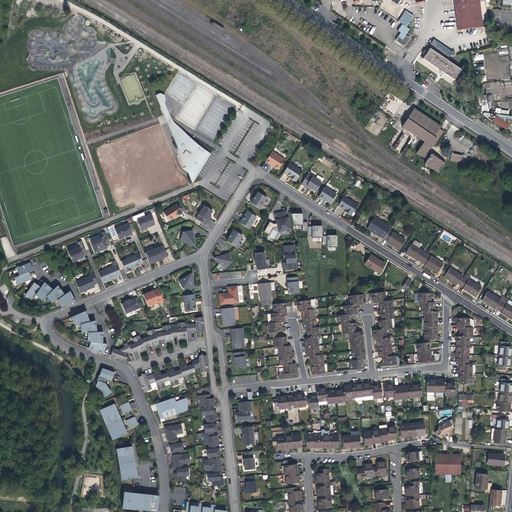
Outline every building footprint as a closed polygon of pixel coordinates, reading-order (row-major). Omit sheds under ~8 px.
[(479,0),(452,0),(457,30),(483,27),(479,0)] [(413,16),(403,10),(397,19),(402,23),(398,30),(400,32),(395,39),(405,46),(410,38),(405,35),(410,29),(407,27),(413,16)] [(430,48),(423,58),(454,80),(461,69),(430,48)] [(158,93),(154,95),(156,99),(160,97),(163,103),(164,98),(162,95),(158,93)] [(160,97),(156,99),(162,114),(166,113),(163,103),(160,97)] [(402,126),(424,141),(432,147),(443,132),(439,129),(440,127),(414,109),(402,126)] [(162,114),(165,122),(171,124),(166,113),(162,114)] [(511,116),(495,114),(491,120),(511,134),(511,116)] [(203,119),(205,115),(171,115),(196,128),(197,128),(197,129),(205,133),(205,131),(207,126),(201,124),(208,123),(208,119),(203,119)] [(373,122),(368,131),(377,136),(386,121),(379,117),(375,123),(373,122)] [(198,153),(186,172),(191,183),(209,153),(200,147),(190,139),(178,127),(171,124),(165,122),(174,142),(176,142),(179,148),(198,153)] [(106,129),(91,132),(89,133),(90,139),(92,139),(108,136),(106,129)] [(424,141),(422,144),(430,150),(432,147),(424,141)] [(179,148),(176,142),(174,142),(186,172),(198,153),(179,148)] [(425,158),(428,153),(430,150),(422,144),(416,152),(425,158)] [(284,160),(271,152),(266,161),(273,166),(278,169),(284,160)] [(431,154),(427,160),(424,163),(438,172),(444,163),(435,157),(431,154)] [(302,170),(290,162),(284,172),(290,176),(292,177),(291,178),(296,181),(302,170)] [(482,203),(503,218),(511,204),(511,176),(490,162),(479,180),(492,189),(482,203)] [(308,174),(301,183),(307,187),(309,188),(310,187),(312,188),(316,191),(321,182),(308,174)] [(336,194),(325,186),(319,196),(324,199),(325,200),(326,200),(331,203),(336,194)] [(255,196),(251,203),(260,209),(267,198),(258,192),(255,196)] [(351,215),(358,205),(344,196),(338,205),(344,210),(347,211),(346,212),(351,215)] [(177,204),(163,212),(169,221),(175,216),(182,212),(177,204)] [(204,205),(196,219),(205,225),(210,218),(209,217),(210,215),(212,211),(204,205)] [(245,214),(239,223),(249,229),(256,217),(247,211),(245,214)] [(291,229),(286,211),(280,212),(275,213),(279,232),(291,229)] [(308,231),(307,222),(303,222),(302,213),(297,213),(291,213),(294,225),(303,225),(303,231),(308,231)] [(137,220),(141,230),(151,226),(155,224),(151,214),(137,220)] [(380,237),(383,239),(389,230),(391,227),(375,217),(367,229),(374,234),(380,237)] [(128,224),(115,229),(119,239),(124,237),(132,234),(128,224)] [(312,237),(323,237),(323,225),(315,225),(308,226),(308,231),(308,235),(312,234),(312,237)] [(195,245),(192,230),(182,231),(179,241),(188,243),(195,245)] [(232,232),(226,241),(238,248),(241,244),(238,242),(242,235),(233,230),(232,232)] [(392,232),(389,230),(383,239),(386,241),(390,244),(399,249),(405,239),(392,231),(392,232)] [(102,238),(91,243),(95,254),(100,252),(103,251),(107,249),(107,247),(110,246),(105,233),(101,235),(102,238)] [(337,247),(337,235),(329,235),(323,235),(323,237),(323,244),(327,244),(327,247),(337,247)] [(79,247),(67,252),(71,262),(76,260),(79,259),(82,258),(84,257),(83,255),(87,254),(81,241),(77,243),(79,247)] [(418,261),(421,263),(427,254),(424,252),(424,251),(411,243),(405,253),(410,256),(418,261)] [(163,245),(144,253),(149,264),(159,260),(164,258),(163,257),(167,255),(163,245)] [(295,254),(294,245),(284,246),(285,255),(286,255),(287,259),(286,260),(286,262),(283,262),(283,270),(296,269),(296,262),(295,254)] [(257,266),(257,270),(268,269),(268,264),(266,265),(264,252),(255,253),(255,257),(254,257),(255,262),(256,262),(256,264),(256,266),(257,266)] [(121,261),(125,272),(132,270),(131,268),(135,267),(143,263),(139,253),(121,261)] [(232,261),(228,253),(217,256),(214,257),(224,269),(232,261)] [(364,264),(375,271),(376,269),(380,271),(385,263),(374,256),(371,254),(364,264)] [(430,255),(427,254),(421,263),(424,264),(424,265),(429,268),(437,273),(443,263),(430,255)] [(121,275),(115,261),(111,263),(113,266),(98,272),(103,282),(116,277),(121,275)] [(29,262),(15,268),(18,276),(13,277),(17,285),(31,279),(30,277),(28,272),(32,270),(31,267),(29,262)] [(457,283),(460,285),(465,278),(461,276),(462,275),(449,267),(444,277),(450,281),(456,285),(457,283)] [(90,276),(75,282),(80,293),(90,288),(95,286),(94,284),(97,283),(93,272),(89,273),(90,276)] [(186,276),(179,281),(183,288),(192,288),(192,274),(190,273),(186,276)] [(298,277),(288,278),(288,285),(289,286),(288,286),(289,290),(290,294),(300,293),(298,277)] [(468,280),(465,278),(460,285),(463,287),(463,289),(468,292),(476,297),(481,287),(469,279),(468,280)] [(402,287),(406,290),(412,281),(408,279),(402,287)] [(73,302),(75,302),(73,300),(71,295),(69,291),(64,295),(63,293),(60,289),(57,286),(52,290),(50,288),(45,284),(43,282),(40,287),(41,288),(44,285),(52,292),(57,288),(63,297),(69,294),(73,302)] [(272,297),(270,282),(258,284),(259,288),(260,288),(260,290),(260,293),(259,293),(260,298),(272,297)] [(33,283),(24,295),(31,300),(34,295),(41,301),(46,296),(51,303),(56,300),(60,308),(73,302),(69,294),(63,297),(57,288),(52,292),(44,285),(41,288),(40,287),(36,285),(33,283)] [(219,294),(220,304),(238,303),(238,302),(242,301),(242,294),(238,294),(237,286),(228,287),(229,293),(222,294),(219,294)] [(164,301),(158,288),(154,290),(154,291),(144,296),(148,306),(159,302),(160,303),(164,301)] [(494,308),(498,310),(504,301),(506,298),(502,296),(500,299),(488,291),(482,301),(488,305),(494,309),(494,308)] [(373,302),(379,301),(386,301),(385,292),(369,293),(369,297),(372,297),(372,299),(373,302)] [(418,302),(421,302),(431,302),(431,298),(431,297),(434,297),(434,293),(418,293),(418,302)] [(194,294),(183,296),(185,312),(196,310),(195,304),(194,304),(194,302),(193,298),(194,298),(194,294)] [(348,296),(349,305),(356,304),(362,303),(362,299),(362,298),(361,294),(348,296)] [(141,307),(137,297),(132,299),(129,300),(129,299),(125,301),(125,302),(121,304),(126,314),(141,307)] [(511,319),(511,306),(507,303),(509,300),(506,298),(504,301),(498,310),(501,312),(501,313),(506,316),(511,319)] [(298,311),(301,310),(311,309),(310,300),(297,301),(298,307),(298,311)] [(392,300),(386,301),(379,301),(380,306),(380,310),(393,309),(392,300)] [(272,304),(273,313),(283,312),(286,312),(286,309),(286,307),(289,306),(288,302),(272,304)] [(421,311),(424,311),(434,311),(434,307),(434,302),(431,302),(421,302),(421,311)] [(343,305),(344,315),(351,314),(357,313),(356,308),(356,304),(349,305),(343,305)] [(233,308),(220,309),(221,315),(222,326),(235,325),(233,308)] [(314,309),(311,309),(301,310),(302,315),(303,319),(315,318),(314,309)] [(394,318),(393,309),(380,310),(381,314),(381,320),(391,319),(394,318)] [(424,311),(424,320),(438,320),(438,316),(438,311),(434,311),(424,311)] [(93,323),(88,324),(86,318),(84,313),(84,312),(71,317),(74,326),(80,324),(81,333),(87,333),(87,342),(90,342),(88,348),(103,354),(105,349),(106,344),(102,343),(100,343),(101,334),(95,334),(94,330),(94,325),(93,323)] [(273,313),(270,314),(267,314),(268,323),(271,323),(281,322),(285,321),(284,316),(283,312),(273,313)] [(339,325),(342,324),(352,323),(351,318),(351,314),(344,315),(338,315),(339,325)] [(204,333),(203,317),(194,318),(195,324),(186,325),(186,334),(196,333),(196,334),(198,334),(201,335),(200,334),(204,333)] [(316,327),(315,318),(303,319),(303,323),(304,329),(307,328),(316,327)] [(456,327),(459,327),(469,327),(469,318),(453,318),(453,322),(456,322),(456,324),(456,327)] [(392,328),(391,319),(381,320),(378,320),(379,324),(379,329),(386,329),(392,328)] [(424,320),(424,330),(438,330),(438,326),(438,320),(424,320)] [(100,343),(102,343),(102,341),(102,337),(102,332),(96,332),(95,321),(87,322),(88,324),(93,323),(94,325),(94,330),(95,334),(101,334),(100,343)] [(270,337),(273,337),(273,332),(278,332),(284,331),(284,327),(282,327),(282,325),(281,322),(271,323),(268,323),(268,325),(266,325),(267,333),(269,333),(270,337)] [(170,328),(172,336),(177,336),(177,335),(179,335),(179,337),(179,339),(187,338),(186,334),(186,325),(185,323),(176,324),(177,327),(170,328)] [(343,333),(349,333),(356,332),(355,328),(355,327),(358,326),(357,323),(352,323),(342,324),(343,333)] [(172,336),(170,328),(169,324),(161,326),(161,327),(154,329),(157,340),(162,339),(162,338),(164,337),(165,341),(165,342),(173,340),(172,336)] [(320,327),(316,327),(307,328),(307,333),(308,337),(317,336),(321,336),(320,327)] [(472,337),(473,328),(469,327),(459,327),(459,331),(459,336),(469,337),(472,337)] [(243,328),(231,329),(232,341),(233,341),(234,349),(245,348),(243,328)] [(147,336),(140,338),(144,345),(148,344),(147,343),(149,342),(150,345),(151,346),(159,344),(157,340),(154,329),(146,331),(147,336)] [(387,338),(386,329),(379,329),(376,330),(373,330),(373,334),(374,339),(377,339),(387,338)] [(438,335),(438,330),(424,330),(424,339),(440,339),(440,336),(438,336),(438,335)] [(349,333),(350,342),(363,340),(362,336),(362,331),(356,332),(349,333)] [(131,349),(132,352),(132,353),(136,351),(136,350),(137,350),(139,353),(146,349),(144,345),(140,338),(139,335),(131,339),(133,343),(129,345),(131,349)] [(273,338),(274,347),(288,345),(287,341),(286,336),(278,337),(273,338)] [(319,345),(317,336),(308,337),(304,338),(305,342),(306,347),(319,345)] [(469,346),(469,337),(459,336),(456,336),(456,342),(456,346),(469,346)] [(390,337),(387,338),(377,339),(377,344),(378,348),(391,347),(390,337)] [(350,342),(351,351),(364,350),(364,344),(363,340),(350,342)] [(125,352),(131,349),(129,345),(127,342),(122,344),(124,347),(121,349),(123,360),(126,361),(126,359),(127,357),(128,358),(129,353),(125,352)] [(417,344),(418,353),(430,352),(430,348),(429,342),(417,344)] [(499,346),(498,356),(510,357),(511,352),(511,347),(507,347),(508,342),(500,342),(499,346)] [(278,352),(278,356),(292,354),(291,350),(291,345),(288,345),(274,347),(275,353),(278,352)] [(320,354),(319,345),(306,347),(306,351),(307,356),(310,356),(320,354)] [(469,355),(469,346),(456,346),(456,351),(456,355),(469,355)] [(392,356),(391,347),(378,348),(378,351),(379,357),(382,357),(392,356)] [(123,360),(121,349),(119,350),(112,349),(110,356),(123,360)] [(349,351),(350,361),(362,359),(365,359),(365,354),(364,350),(351,351),(349,351)] [(244,352),(233,353),(234,359),(234,361),(235,361),(236,363),(236,368),(246,367),(244,352)] [(431,355),(430,352),(418,353),(419,362),(434,360),(434,357),(431,357),(431,355)] [(192,361),(192,364),(194,369),(199,367),(200,373),(208,372),(207,356),(202,356),(202,354),(199,356),(199,360),(197,361),(196,361),(195,360),(192,361)] [(280,365),(293,364),(292,359),(292,354),(278,356),(280,365)] [(323,354),(320,354),(310,356),(310,361),(311,365),(324,363),(323,354)] [(469,364),(469,355),(456,355),(456,358),(456,364),(459,364),(469,364)] [(395,356),(392,356),(382,357),(382,360),(383,362),(380,362),(381,367),(396,365),(395,356)] [(510,362),(510,357),(498,356),(497,365),(497,369),(505,370),(505,366),(509,367),(510,362)] [(362,363),(362,359),(350,361),(349,361),(350,370),(363,369),(362,363)] [(194,369),(192,364),(191,365),(189,365),(189,366),(187,367),(186,363),(178,366),(180,369),(184,381),(191,378),(190,373),(195,371),(194,369)] [(297,369),(296,363),(293,364),(280,365),(278,365),(280,379),(298,377),(297,369)] [(325,373),(324,363),(311,365),(311,369),(312,374),(325,373)] [(472,364),(469,364),(459,364),(459,370),(456,370),(456,373),(459,373),(472,374),(472,364)] [(176,385),(175,371),(173,368),(166,371),(166,372),(169,380),(171,386),(176,385)] [(101,369),(99,376),(101,377),(107,379),(112,380),(114,373),(101,369)] [(160,371),(153,374),(157,386),(158,389),(165,387),(164,382),(169,380),(166,372),(163,374),(163,375),(161,375),(160,371)] [(472,383),(472,374),(459,373),(459,376),(459,383),(472,383)] [(157,386),(153,374),(149,375),(149,376),(146,377),(145,374),(141,374),(141,375),(138,376),(138,377),(145,391),(151,389),(151,388),(157,386)] [(107,379),(101,377),(99,381),(98,381),(96,386),(104,398),(111,393),(105,384),(107,379)] [(436,395),(436,392),(436,379),(430,379),(427,379),(427,395),(436,395)] [(436,392),(445,392),(445,382),(445,379),(439,379),(436,379),(436,392)] [(500,382),(499,392),(511,394),(511,389),(511,383),(508,383),(508,380),(500,379),(500,382)] [(447,382),(445,382),(445,392),(445,395),(454,395),(454,380),(451,380),(451,382),(447,382)] [(364,400),(373,399),(372,386),(371,381),(367,381),(368,384),(365,384),(362,384),(364,399),(364,400)] [(385,398),(394,397),(393,387),(393,384),(389,384),(387,384),(386,382),(383,382),(385,398)] [(345,399),(354,398),(353,385),(353,383),(349,383),(349,386),(347,386),(344,386),(344,390),(345,399)] [(373,386),(372,386),(373,399),(382,398),(380,383),(377,383),(377,385),(373,386)] [(355,400),(364,399),(362,384),(357,385),(353,385),(354,398),(355,400)] [(415,384),(411,385),(412,397),(422,396),(420,384),(415,384)] [(403,398),(412,397),(411,385),(405,385),(402,386),(403,398)] [(327,401),(326,391),(325,388),(322,389),(320,389),(320,386),(316,387),(317,395),(318,402),(318,406),(327,404),(327,401)] [(394,399),(403,398),(402,386),(397,386),(393,387),(394,397),(394,399)] [(327,404),(336,403),(335,390),(331,391),(326,391),(327,401),(327,404)] [(345,402),(345,399),(344,390),(338,390),(335,390),(336,403),(345,402)] [(511,401),(511,394),(499,392),(498,402),(496,402),(496,410),(510,411),(511,401)] [(296,407),(306,406),(305,405),(305,398),(304,394),(300,394),(295,395),(296,407)] [(458,407),(467,407),(467,403),(474,403),(474,394),(459,394),(458,407)] [(214,407),(213,398),(209,399),(207,399),(206,395),(197,396),(198,400),(199,400),(200,404),(198,404),(199,408),(201,408),(213,407),(214,407)] [(287,408),(296,407),(295,395),(291,395),(286,396),(287,408)] [(318,406),(318,402),(317,395),(311,396),(308,396),(308,398),(309,404),(309,406),(309,409),(318,408),(318,406)] [(278,409),(287,408),(286,396),(280,396),(276,397),(277,399),(278,409)] [(179,414),(178,402),(175,402),(174,398),(157,404),(159,409),(160,411),(158,411),(161,420),(179,414)] [(178,402),(179,414),(189,410),(187,399),(178,402)] [(252,411),(251,401),(239,402),(240,412),(237,412),(238,420),(251,419),(250,411),(252,411)] [(131,410),(128,403),(120,406),(123,414),(131,410)] [(113,431),(116,438),(127,434),(114,405),(103,409),(107,416),(103,418),(110,433),(113,431)] [(217,419),(216,413),(213,414),(213,411),(213,407),(201,408),(201,415),(204,415),(205,420),(216,419),(217,419)] [(505,419),(505,416),(492,414),(491,418),(492,418),(491,423),(495,424),(495,428),(506,429),(508,429),(509,423),(509,420),(505,419)] [(138,425),(134,417),(126,421),(129,429),(138,425)] [(450,425),(453,423),(451,418),(443,422),(443,423),(437,426),(437,428),(434,432),(441,437),(443,435),(444,436),(448,434),(447,432),(452,430),(450,425)] [(217,431),(216,425),(215,425),(214,419),(205,420),(205,425),(204,425),(205,433),(211,432),(213,432),(217,431)] [(424,423),(416,424),(417,435),(421,435),(425,434),(424,423)] [(183,433),(181,424),(167,427),(168,433),(166,433),(167,441),(169,440),(170,440),(177,439),(176,434),(183,433)] [(404,436),(409,436),(408,424),(400,425),(401,437),(404,436)] [(413,435),(417,435),(416,424),(408,424),(409,436),(413,435)] [(379,426),(379,431),(380,441),(385,441),(388,440),(387,429),(387,428),(387,425),(379,426)] [(254,443),(253,426),(241,427),(241,431),(243,431),(243,435),(243,437),(243,439),(242,441),(242,443),(244,444),(254,443)] [(395,427),(387,428),(387,429),(388,440),(393,439),(396,439),(395,427)] [(505,435),(506,429),(495,428),(493,442),(503,443),(504,435),(505,435)] [(371,431),(371,432),(372,443),(377,442),(380,442),(380,441),(379,431),(371,431)] [(219,444),(218,435),(214,436),(211,436),(211,432),(205,433),(201,433),(202,437),(204,437),(204,441),(202,441),(203,445),(208,445),(217,444),(219,444)] [(373,444),(372,443),(371,432),(363,433),(364,444),(368,444),(373,444)] [(301,435),(292,436),(294,447),(298,447),(302,446),(301,435)] [(311,447),(315,447),(314,436),(314,435),(305,436),(306,448),(311,447)] [(321,435),(314,436),(315,447),(315,448),(319,448),(323,447),(322,436),(321,435)] [(330,435),(322,436),(323,447),(323,448),(327,448),(331,447),(330,436),(330,435)] [(338,435),(330,436),(331,447),(331,448),(336,448),(339,447),(338,435)] [(359,435),(351,436),(352,447),(357,447),(360,446),(359,435)] [(289,448),(294,447),(292,436),(284,437),(285,448),(289,448)] [(347,448),(352,447),(351,436),(342,437),(344,448),(347,448)] [(286,450),(285,448),(284,437),(272,438),(273,451),(279,450),(286,450)] [(183,450),(182,442),(179,443),(178,438),(177,439),(170,440),(172,446),(170,447),(171,453),(183,450)] [(220,456),(219,450),(217,450),(217,444),(208,445),(208,449),(207,450),(207,458),(220,456)] [(133,451),(132,447),(121,449),(121,452),(118,454),(122,480),(138,478),(137,472),(135,463),(133,451)] [(252,451),(245,452),(245,458),(244,458),(244,462),(245,469),(255,468),(254,457),(253,457),(252,451)] [(405,453),(406,462),(418,461),(422,460),(421,451),(418,451),(405,453)] [(488,453),(487,464),(502,465),(503,459),(503,455),(488,453)] [(183,464),(190,463),(189,454),(172,455),(173,461),(175,461),(176,469),(183,468),(183,464)] [(435,474),(440,474),(445,474),(451,474),(457,474),(460,475),(460,454),(435,454),(435,474)] [(222,472),(221,465),(219,465),(218,459),(203,461),(204,470),(211,469),(212,473),(220,473),(222,472)] [(376,467),(373,467),(373,476),(373,477),(377,477),(377,474),(386,473),(385,461),(376,462),(376,467)] [(373,476),(373,467),(372,463),(363,464),(363,469),(360,470),(360,469),(356,469),(357,479),(364,479),(364,477),(373,476)] [(284,466),(285,475),(298,474),(297,468),(297,464),(284,466)] [(189,475),(188,468),(176,469),(177,472),(177,475),(174,476),(175,479),(175,482),(186,481),(186,476),(189,475)] [(317,483),(322,482),(328,482),(328,472),(330,472),(329,468),(320,469),(321,473),(316,473),(316,478),(317,483)] [(406,470),(407,479),(419,477),(418,468),(406,470)] [(220,480),(220,477),(220,473),(212,473),(208,474),(209,481),(212,481),(213,486),(224,485),(223,479),(220,480)] [(476,473),(475,487),(486,489),(487,482),(487,474),(476,473)] [(298,478),(298,474),(285,475),(286,484),(299,483),(298,478)] [(257,480),(246,480),(246,485),(247,492),(257,491),(257,480)] [(331,481),(328,482),(322,482),(322,486),(317,486),(317,491),(318,496),(323,495),(330,495),(329,485),(331,485),(331,481)] [(406,496),(410,495),(418,495),(417,485),(419,485),(419,481),(410,482),(410,486),(405,487),(406,491),(406,496)] [(289,492),(290,501),(297,501),(302,500),(301,496),(301,491),(296,491),(296,488),(286,489),(287,492),(289,492)] [(374,490),(375,499),(388,498),(387,492),(387,489),(374,490)] [(502,497),(503,490),(490,489),(489,505),(501,506),(502,497)] [(159,496),(124,492),(123,507),(158,511),(159,496)] [(332,494),(330,495),(323,495),(323,499),(318,499),(318,503),(319,509),(331,508),(330,498),(332,498),(332,494)] [(419,495),(418,495),(410,495),(410,499),(405,500),(406,503),(406,509),(419,508),(418,498),(420,498),(419,495)] [(290,505),(290,511),(302,511),(302,508),(302,504),(297,505),(297,501),(290,501),(288,502),(288,505),(290,505)] [(186,511),(188,511),(190,511),(198,511),(199,507),(191,506),(191,503),(187,502),(186,511)] [(210,511),(211,508),(204,507),(204,504),(199,503),(199,507),(198,511),(210,511)]
